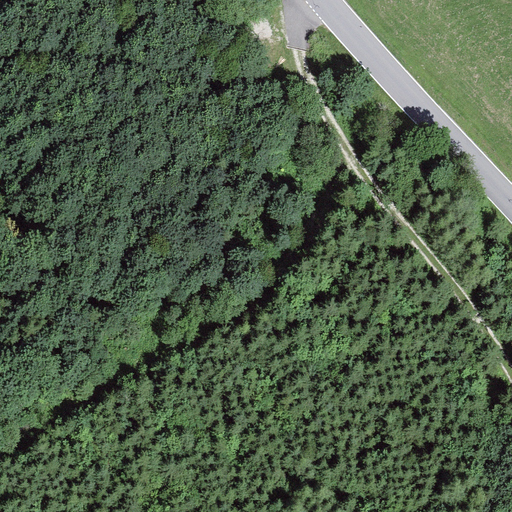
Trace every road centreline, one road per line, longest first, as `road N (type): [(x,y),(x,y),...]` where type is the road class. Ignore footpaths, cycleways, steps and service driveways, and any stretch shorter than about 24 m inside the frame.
road 1 (track): [(345,158),(296,256),(270,288),(238,314),(0,448)]
road 2 (track): [(511,369),(316,118),(295,55),(295,0)]
road 3 (track): [(0,58),(303,87)]
road 4 (tertiary): [(511,205),(322,0)]
